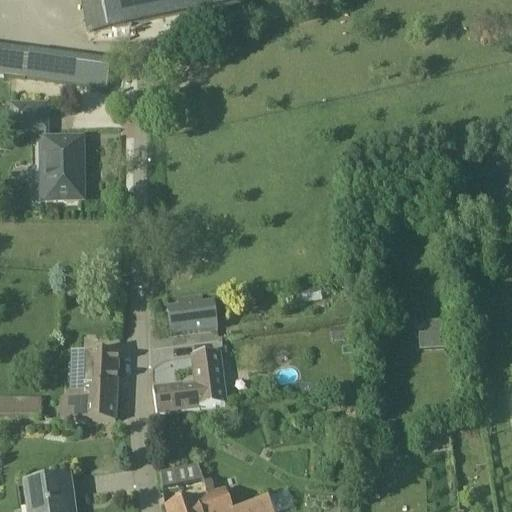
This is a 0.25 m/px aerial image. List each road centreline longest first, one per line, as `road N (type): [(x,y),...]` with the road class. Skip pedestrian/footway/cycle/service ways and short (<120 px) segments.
road 1 (unclassified): [(139,286),(142,96),(152,62),(180,35),(306,0)]
road 2 (residential): [(147,511),(139,286)]
